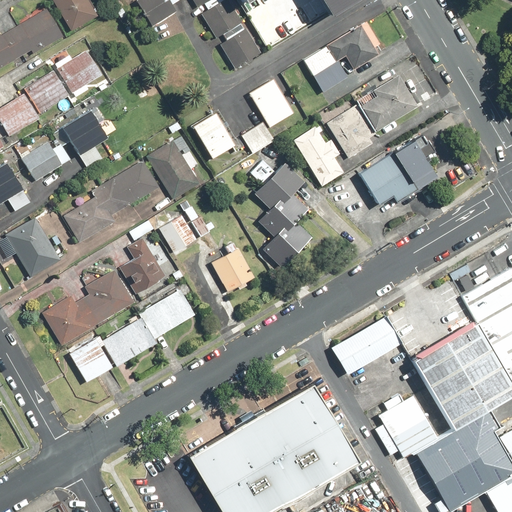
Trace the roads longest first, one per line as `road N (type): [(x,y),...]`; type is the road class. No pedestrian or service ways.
road 1 (tertiary): [(511,199),(71,459)]
road 2 (tertiary): [(511,156),(420,0)]
road 3 (residential): [(0,334),(71,459)]
